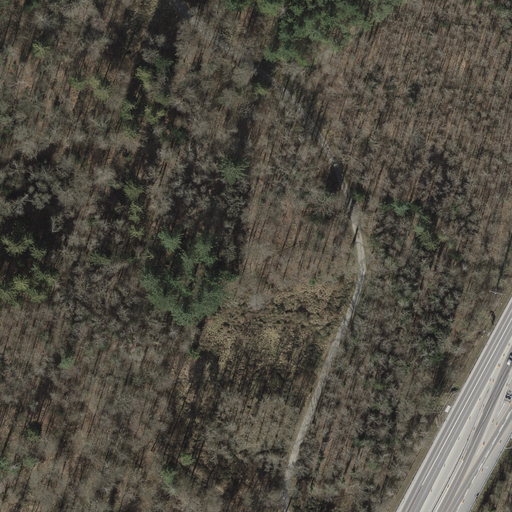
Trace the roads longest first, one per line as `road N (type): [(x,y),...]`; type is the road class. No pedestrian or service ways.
road 1 (track): [(175,0),(288,88),(354,204),(361,289),(303,426),(285,511)]
road 2 (motorway): [(511,337),(418,511)]
road 3 (track): [(288,88),(405,0)]
road 4 (motorway): [(447,511),(511,391)]
